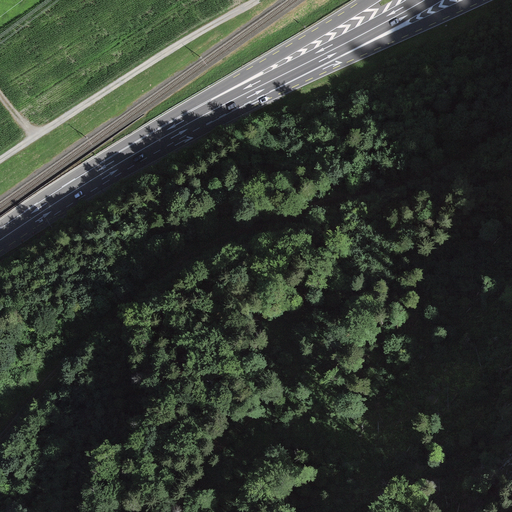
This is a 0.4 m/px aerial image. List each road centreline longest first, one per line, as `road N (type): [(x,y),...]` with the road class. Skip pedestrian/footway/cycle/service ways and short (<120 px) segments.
road 1 (track): [(511,130),(410,186),(305,217),(174,272),(92,334),(0,435)]
road 2 (track): [(256,0),(35,136),(0,95)]
road 3 (primary): [(0,240),(244,94)]
road 4 (primary): [(244,94),(475,0)]
road 5 (trunk): [(244,94),(424,0)]
road 6 (primary): [(369,0),(244,94)]
